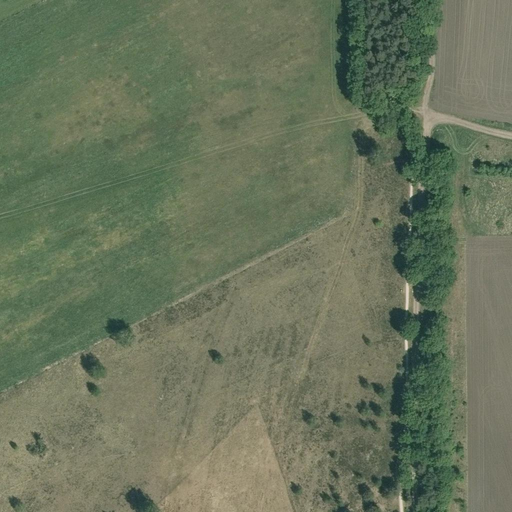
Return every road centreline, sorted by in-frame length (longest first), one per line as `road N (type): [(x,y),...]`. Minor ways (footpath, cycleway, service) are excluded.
road 1 (track): [(414,511),(427,0)]
road 2 (track): [(239,270),(211,335),(166,511)]
